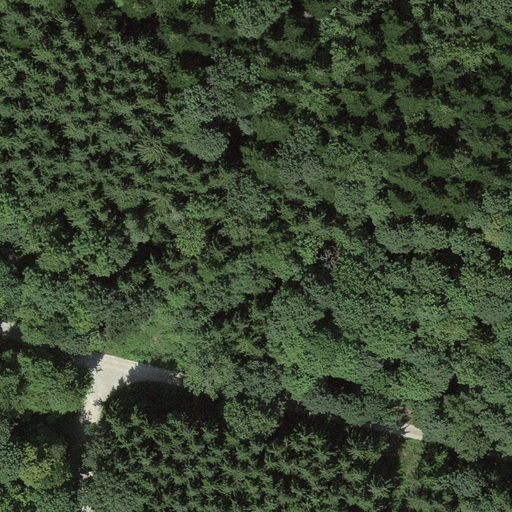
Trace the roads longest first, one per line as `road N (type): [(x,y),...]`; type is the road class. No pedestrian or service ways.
road 1 (track): [(0,321),(109,363),(511,452)]
road 2 (track): [(109,363),(100,388),(93,511)]
